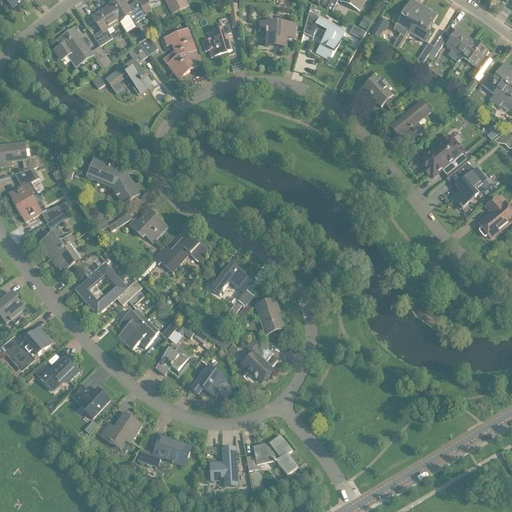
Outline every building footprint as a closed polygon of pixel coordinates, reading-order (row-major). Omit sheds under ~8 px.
[(146,17),(136,2),(128,7),(123,0),(111,0),(107,3),(108,5),(120,23),(123,28),(132,23),(134,24),(136,23),(146,17)] [(145,14),(151,11),(144,0),(141,0),(138,2),(145,14)] [(164,0),(172,14),(180,10),(174,0),(147,0),(148,2),(151,0),(164,0)] [(174,0),(180,10),(188,6),(184,0),(174,0)] [(330,0),(325,10),(331,13),(337,0),(341,0),(350,5),(349,7),(350,7),(351,5),(360,10),(360,9),(364,0),(330,0)] [(399,49),(409,33),(424,8),(411,0),(396,25),(395,25),(395,27),(394,28),(395,29),(400,32),(400,34),(393,46),(399,49)] [(232,28),(239,27),(236,4),(230,5),(232,28)] [(107,30),(118,23),(119,24),(120,23),(108,5),(107,6),(108,7),(102,10),(103,11),(100,13),(100,12),(92,17),(101,31),(93,37),(100,47),(112,39),(107,30)] [(437,15),(424,8),(409,33),(425,42),(431,34),(427,32),(437,15)] [(314,35),(317,29),(327,35),(316,53),(329,61),(345,32),(319,18),(318,21),(308,18),(304,32),(314,35)] [(376,25),(383,29),(388,22),(381,18),(376,25)] [(265,48),(285,49),(285,39),(295,39),(296,24),(259,21),(259,30),(266,31),(265,48)] [(232,38),(229,27),(213,32),(216,42),(207,45),(211,58),(232,52),(228,39),(232,38)] [(188,54),(198,50),(189,29),(163,39),(166,46),(172,44),(177,58),(167,65),(177,79),(190,72),(189,71),(194,69),(188,54)] [(449,57),(450,57),(449,57),(458,63),(462,57),(473,41),(457,30),(446,46),(452,51),(450,54),(449,55),(449,57)] [(89,59),(94,56),(93,55),(76,31),(69,36),(67,34),(57,41),(60,46),(55,50),(61,59),(67,55),(76,68),(89,59)] [(434,58),(446,40),(440,37),(433,47),(429,54),(434,58)] [(488,52),(473,41),(462,57),(476,68),(470,77),(478,83),(493,63),(488,60),(487,61),(484,58),(488,52)] [(148,57),(139,44),(128,52),(133,59),(105,79),(116,94),(123,89),(119,83),(128,77),(135,86),(132,88),(138,96),(140,94),(152,86),(152,87),(153,86),(137,65),(148,57)] [(422,65),(429,54),(433,47),(428,44),(416,62),(422,65)] [(103,70),(112,64),(101,49),(93,55),(94,56),(103,70)] [(490,100),(494,103),(511,80),(511,70),(505,64),(495,76),(497,77),(494,80),(489,76),(481,85),(494,95),(490,100)] [(105,85),(98,75),(91,80),(98,90),(105,85)] [(381,108),(393,97),(375,77),(358,92),(366,101),(371,97),(381,108)] [(511,80),(494,103),(499,107),(503,103),(511,110),(511,80)] [(410,143),(423,132),(417,124),(430,112),(422,102),(391,127),(399,138),(403,135),(410,143)] [(499,134),(503,131),(497,123),(493,126),(499,134)] [(511,146),(511,135),(509,133),(507,131),(499,140),(501,142),(509,143),(511,146)] [(434,148),(419,161),(433,178),(443,169),(450,177),(454,173),(465,164),(470,160),(469,160),(468,161),(462,154),(463,153),(451,137),(449,139),(447,136),(440,142),(442,145),(435,150),(434,148)] [(23,161),(24,172),(33,169),(44,166),(42,155),(27,157),(25,143),(0,146),(0,164),(0,168),(11,166),(11,162),(23,161)] [(69,153),(65,152),(61,151),(59,162),(66,164),(69,153)] [(94,160),(87,178),(112,189),(122,205),(139,195),(130,179),(127,180),(124,175),(118,172),(119,170),(94,160)] [(486,180),(476,168),(472,172),(465,164),(454,173),(455,174),(455,173),(461,181),(459,183),(456,184),(455,186),(459,192),(450,199),(459,211),(478,195),(474,190),(486,180)] [(39,179),(33,169),(24,172),(15,175),(22,187),(9,194),(13,201),(14,200),(19,208),(33,200),(38,197),(31,184),(39,179)] [(38,197),(33,200),(19,208),(23,216),(22,217),(26,223),(46,211),(38,197)] [(480,232),(484,237),(486,237),(488,235),(491,239),(511,221),(511,210),(509,207),(506,210),(496,198),(486,207),(492,214),(479,225),(482,228),(480,230),(480,232)] [(48,224),(63,214),(71,209),(66,202),(58,207),(59,210),(44,219),(48,224)] [(135,220),(130,226),(143,238),(145,236),(153,244),(167,228),(150,212),(139,224),(135,220)] [(98,233),(107,227),(108,226),(101,214),(90,220),(98,233)] [(111,232),(132,219),(128,214),(108,226),(107,227),(111,232)] [(39,244),(51,259),(75,241),(71,235),(65,239),(56,226),(64,221),(61,216),(47,225),(50,230),(53,234),(39,244)] [(211,251),(184,237),(171,251),(166,246),(135,278),(139,281),(156,264),(158,266),(161,263),(172,274),(190,255),(199,263),(211,251)] [(67,270),(75,265),(77,268),(81,272),(82,271),(94,262),(90,257),(82,264),(74,252),(80,247),(75,241),(51,259),(55,265),(55,266),(62,276),(68,271),(67,270)] [(110,262),(104,254),(94,262),(82,271),(84,274),(90,269),(95,274),(76,291),(87,303),(100,292),(95,286),(105,278),(110,283),(117,277),(106,265),(110,262)] [(254,297),(246,291),(254,280),(230,263),(211,289),(219,296),(232,278),(243,286),(239,290),(244,294),(238,302),(245,308),(235,318),(240,323),(252,309),(247,305),(254,297)] [(204,267),(200,271),(204,275),(208,270),(204,267)] [(100,292),(87,303),(97,316),(116,299),(123,307),(142,289),(136,281),(127,289),(117,277),(110,283),(114,289),(104,297),(100,292)] [(133,307),(144,297),(139,292),(128,302),(133,307)] [(11,294),(0,302),(0,316),(6,324),(11,320),(14,324),(22,318),(19,314),(24,310),(11,294)] [(273,302),(258,307),(258,305),(257,305),(268,336),(268,334),(282,329),(283,331),(273,300),(273,302)] [(118,337),(125,344),(147,321),(136,310),(132,314),(131,312),(119,324),(125,330),(118,337)] [(159,332),(147,321),(125,344),(132,351),(139,344),(145,349),(157,338),(155,336),(159,332)] [(182,337),(183,334),(190,339),(195,333),(182,323),(175,332),(182,337)] [(167,340),(177,329),(171,324),(161,335),(167,340)] [(2,347),(16,362),(22,370),(32,361),(26,353),(32,348),(38,355),(52,343),(39,328),(19,345),(13,338),(2,347)] [(226,348),(230,343),(220,335),(216,340),(226,348)] [(245,356),(248,359),(242,365),(256,377),(254,379),(256,380),(257,378),(261,382),(266,377),(267,378),(273,371),(271,369),(278,361),(272,356),(270,354),(271,352),(267,351),(269,344),(252,341),(246,348),(249,351),(249,352),(248,352),(245,356)] [(178,349),(173,346),(155,369),(165,376),(171,368),(177,373),(189,358),(178,349)] [(36,375),(42,381),(52,391),(64,380),(68,383),(79,372),(65,358),(56,366),(57,367),(51,372),(45,366),(36,375)] [(226,384),(228,381),(208,367),(192,390),(199,395),(203,388),(216,398),(219,393),(221,395),(221,394),(222,395),(223,395),(224,396),(225,396),(226,395),(227,395),(228,395),(229,394),(229,393),(230,393),(230,392),(230,391),(230,390),(230,389),(230,388),(230,387),(229,386),(228,385),(226,384)] [(91,395),(82,386),(72,397),(81,406),(80,407),(93,419),(110,401),(97,389),(91,395)] [(48,404),(45,408),(50,413),(55,408),(52,404),(48,404)] [(101,437),(106,441),(112,445),(113,444),(120,449),(126,441),(130,444),(142,426),(124,414),(115,429),(109,425),(101,437)] [(97,426),(93,422),(85,430),(89,435),(97,426)] [(140,463),(157,469),(161,459),(169,462),(169,463),(173,464),(173,463),(185,468),(192,447),(159,436),(160,436),(154,455),(144,451),(140,463)] [(280,436),(269,445),(253,447),(255,457),(246,458),(249,472),(258,470),(257,466),(275,463),(276,463),(287,477),(298,468),(287,454),(292,451),(280,436)] [(86,440),(83,443),(91,450),(94,446),(86,440)] [(223,464),(210,465),(211,482),(224,481),(225,488),(237,487),(235,449),(222,450),(223,464)] [(259,473),(250,474),(254,495),(263,494),(259,473)]
